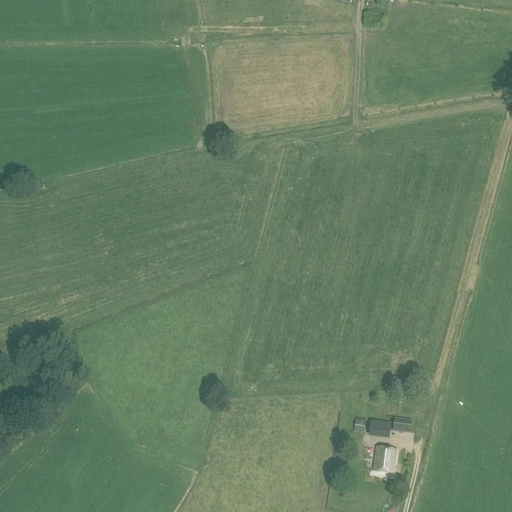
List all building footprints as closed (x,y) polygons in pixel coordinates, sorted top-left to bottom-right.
[(381,393),(363,393),(362,405),(381,405),(381,393)] [(363,435),(365,420),(356,419),(354,433),(363,435)] [(412,421),(395,419),(393,431),(410,433),(412,421)] [(369,436),(389,440),(391,425),(371,421),(369,436)] [(397,450),(377,448),(374,472),(393,474),(397,450)]
